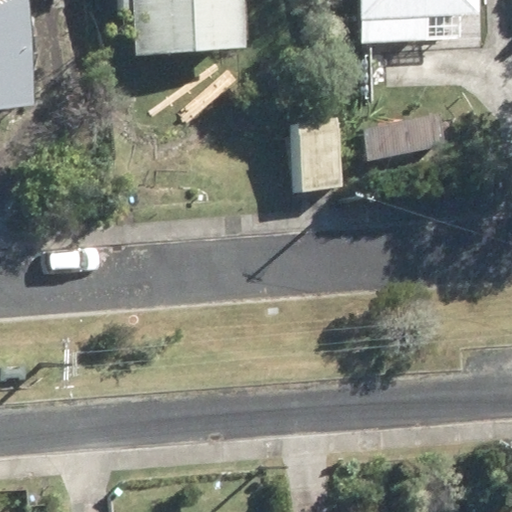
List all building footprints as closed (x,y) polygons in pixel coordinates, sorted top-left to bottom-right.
[(21,0),(0,0),(0,105),(32,102),(21,0)] [(115,0),(116,6),(131,5),(133,48),(243,44),(241,0),(115,0)] [(479,0),(358,0),(360,40),(418,38),(418,14),(480,11),(479,0)] [(431,119),(352,132),(358,172),(437,160),(431,119)] [(292,140),(296,200),(338,198),(333,137),(292,140)]
